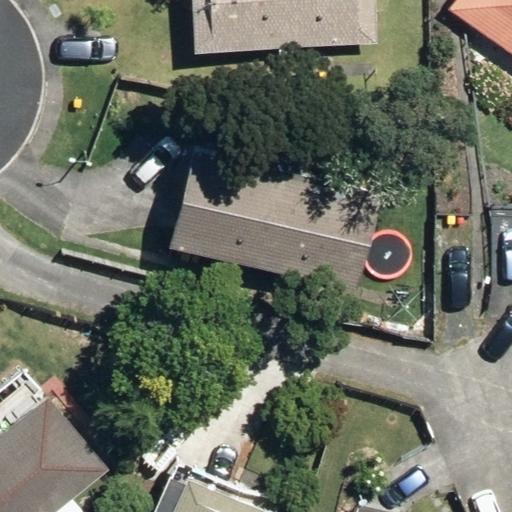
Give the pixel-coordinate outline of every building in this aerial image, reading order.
[(198,0),(199,28),(380,22),(379,0),(198,0)] [(511,0),(461,0),(511,33),(511,0)] [(176,225),(359,271),(383,175),(199,130),(176,225)] [(0,511),(80,511),(126,474),(44,376),(0,411),(0,511)] [(160,511),(285,511),(290,502),(182,459),(160,511)] [(413,511),(416,499),(367,490),(362,511),(413,511)]
